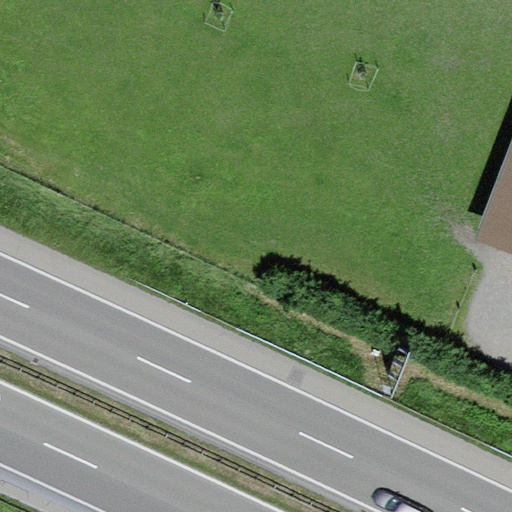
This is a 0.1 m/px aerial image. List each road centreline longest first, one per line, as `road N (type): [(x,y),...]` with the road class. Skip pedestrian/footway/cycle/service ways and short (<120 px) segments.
road 1 (motorway): [(471,511),(0,295)]
road 2 (motorway): [(0,425),(185,511)]
